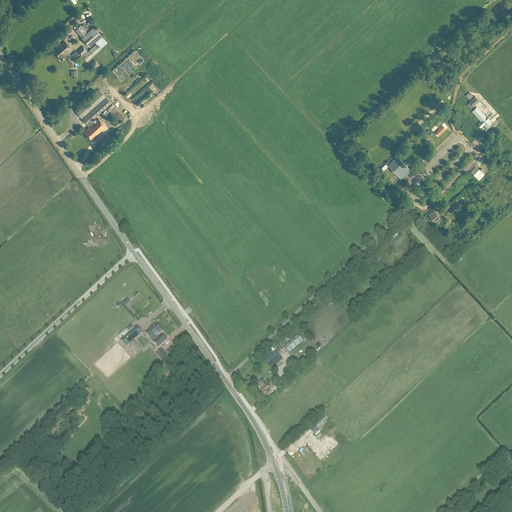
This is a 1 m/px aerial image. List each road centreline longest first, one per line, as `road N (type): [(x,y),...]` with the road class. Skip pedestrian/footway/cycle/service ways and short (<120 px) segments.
road 1 (unclassified): [(224,380),(482,136)]
road 2 (unclassified): [(133,252),(0,56)]
road 3 (unclassified): [(0,375),(133,252)]
road 4 (unclassified): [(224,380),(133,252)]
road 5 (track): [(458,138),(451,112),(460,79),(511,29)]
